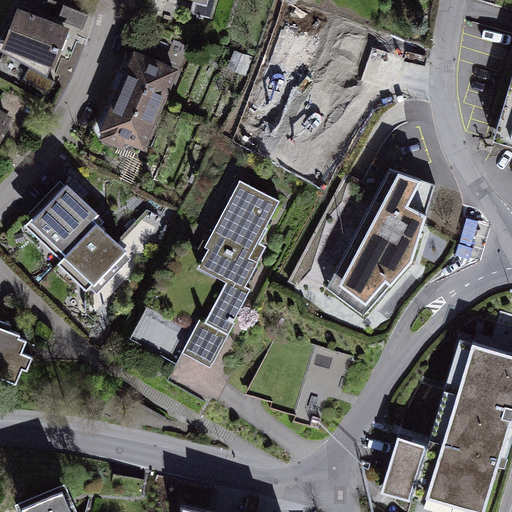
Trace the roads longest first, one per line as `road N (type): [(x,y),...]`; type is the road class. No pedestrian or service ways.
road 1 (residential): [(0,265),(120,379),(259,459),(275,483)]
road 2 (residential): [(328,471),(423,318),(452,293),(511,266)]
road 3 (residential): [(0,431),(77,439),(275,483)]
road 4 (residential): [(455,0),(442,56),(444,114),(475,184),(511,239)]
road 5 (residential): [(111,0),(70,120),(0,202)]
